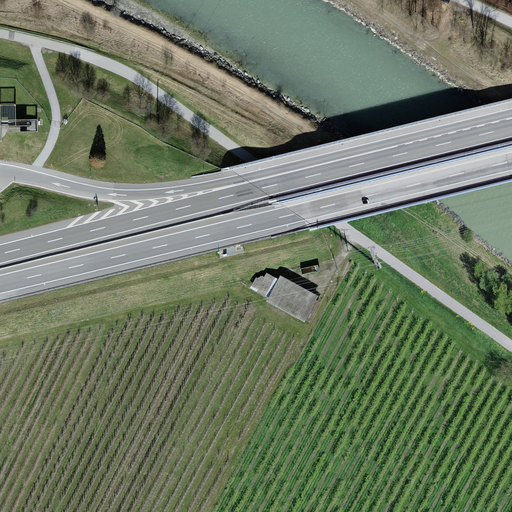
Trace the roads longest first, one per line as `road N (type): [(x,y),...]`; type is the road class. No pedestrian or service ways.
road 1 (track): [(0,32),(109,64),(153,89),(511,349)]
road 2 (motorway): [(0,285),(511,161)]
road 3 (motorway): [(414,150),(0,253)]
road 4 (motorway): [(414,150),(134,194),(9,173)]
